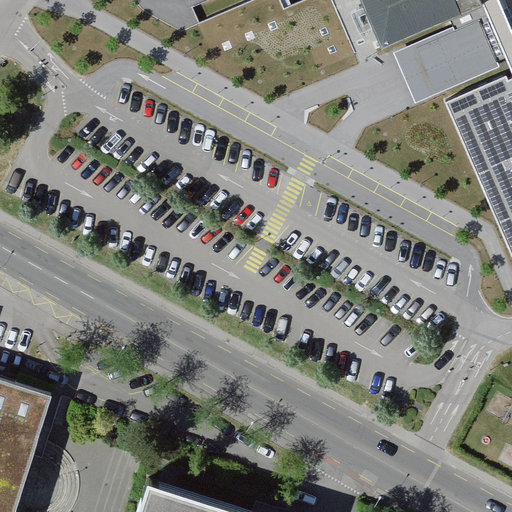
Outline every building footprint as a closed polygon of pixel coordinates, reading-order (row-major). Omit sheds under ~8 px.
[(381,45),(484,1),(482,0),(362,0),(374,29),(381,45)] [(511,0),(482,0),(484,1),(488,12),(445,31),(457,57),(467,80),(510,61),(511,64),(511,74),(448,102),(511,253),(511,0)] [(457,57),(445,31),(394,53),(397,60),(413,95),(416,103),(467,80),(457,57)] [(0,511),(15,511),(40,438),(46,422),(54,397),(0,380),(0,511)] [(137,511),(244,511),(148,481),(137,511)]
